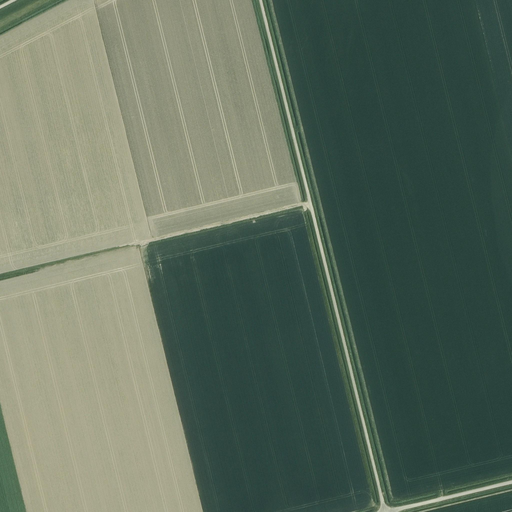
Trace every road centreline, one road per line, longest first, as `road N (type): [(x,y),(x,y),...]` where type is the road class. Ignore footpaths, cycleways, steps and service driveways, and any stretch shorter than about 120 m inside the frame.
road 1 (unclassified): [(385,511),(310,201)]
road 2 (unclassified): [(261,0),(310,201)]
road 3 (unclassified): [(387,511),(511,482)]
